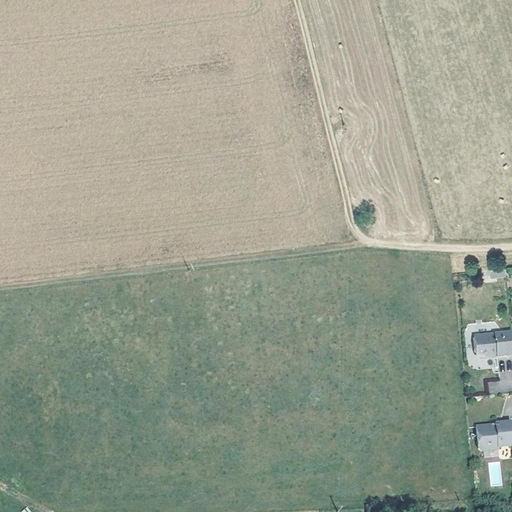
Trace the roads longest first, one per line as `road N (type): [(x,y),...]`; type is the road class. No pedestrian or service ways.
road 1 (track): [(511,240),(443,247),(360,242),(296,0)]
road 2 (track): [(360,242),(0,287)]
